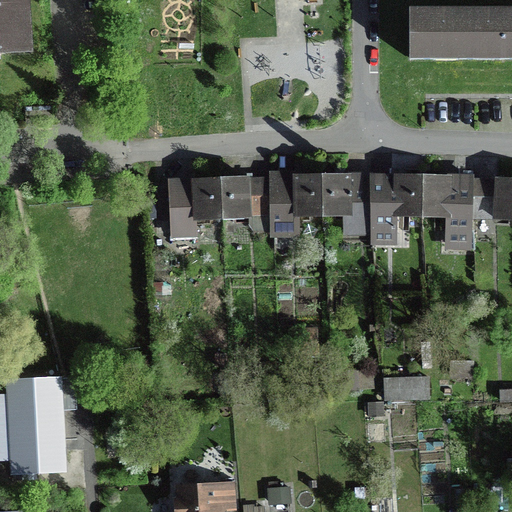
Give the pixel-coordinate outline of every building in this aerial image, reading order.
[(0,0),(0,64),(34,62),(29,0),(0,0)] [(409,66),(511,65),(511,10),(408,11),(409,66)] [(470,254),(471,220),(494,220),(511,221),(511,181),(498,181),(472,179),(472,176),(461,176),(448,175),(448,179),(395,177),(395,179),(393,179),(371,179),(371,174),(352,174),(347,174),(347,177),(294,178),(294,179),(292,179),(252,181),(246,181),(245,179),(193,182),(193,180),(190,180),(168,181),(171,240),(195,239),(195,225),(221,223),(221,224),(247,223),(248,227),(254,227),(254,233),(272,233),(273,240),(300,239),(299,222),(343,222),(344,237),(371,236),(371,247),(393,248),(394,220),(420,221),(420,222),(445,223),(444,253),(470,254)] [(297,355),(316,355),(315,337),(296,337),(297,355)] [(470,362),(453,363),(453,376),(470,376),(470,362)] [(259,384),(277,384),(277,368),(258,368),(259,384)] [(343,389),(369,388),(368,371),(342,373),(343,389)] [(384,401),(428,400),(427,379),(383,381),(384,401)] [(10,477),(66,475),(63,412),(77,411),(76,380),(67,380),(6,383),(6,396),(0,396),(0,462),(10,462),(10,477)] [(499,402),(511,402),(511,392),(500,393),(499,402)] [(217,511),(216,486),(176,488),(177,503),(175,508),(175,511),(217,511)] [(453,511),(471,511),(470,489),(452,490),(453,511)] [(269,504),(284,503),(283,490),(268,491),(269,504)]
